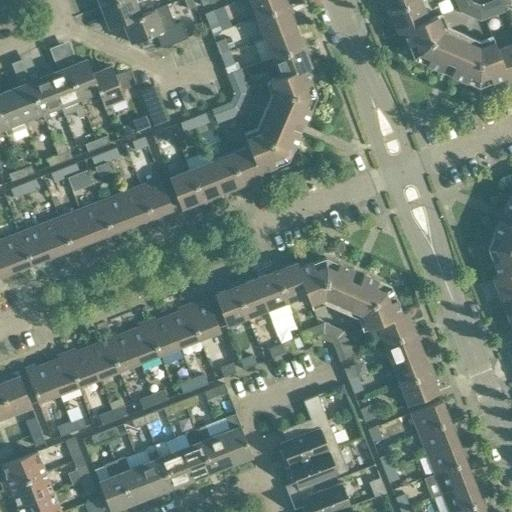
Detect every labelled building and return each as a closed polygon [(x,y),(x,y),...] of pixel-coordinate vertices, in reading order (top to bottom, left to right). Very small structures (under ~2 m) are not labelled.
[(139,0),(119,0),(101,7),(109,28),(123,23),(122,22),(141,15),(140,14),(135,2),(139,0)] [(184,0),(188,9),(195,6),(193,0),(184,0)] [(249,0),(256,17),(290,4),(288,0),(287,0),(286,1),(285,0),(249,0)] [(386,13),(419,0),(384,0),(387,8),(385,9),(386,13)] [(428,20),(428,19),(420,0),(419,0),(386,13),(388,17),(391,16),(397,33),(402,31),(402,30),(428,20)] [(455,0),(458,7),(460,12),(466,14),(471,2),(470,0),(455,0)] [(493,0),(480,5),(475,18),(480,20),(505,11),(500,0),(493,0)] [(292,8),(290,4),(256,17),(264,37),(295,25),(289,9),(292,8)] [(161,6),(140,14),(141,15),(122,22),(123,23),(131,43),(162,30),(157,16),(164,13),(161,6)] [(204,13),(209,26),(218,23),(213,10),(204,13)] [(494,41),(479,46),(442,30),(436,15),(428,19),(428,20),(402,30),(402,31),(408,45),(412,43),(428,59),(426,64),(441,70),(446,59),(455,63),(450,74),(465,81),(467,77),(489,77),(491,82),(505,76),(506,76),(496,50),(497,49),(494,41)] [(301,41),(295,25),(264,37),(255,41),(262,61),(272,58),(306,45),(304,40),(301,41)] [(215,42),(220,54),(229,51),(224,38),(215,42)] [(511,43),(497,49),(496,50),(506,76),(505,76),(507,81),(511,79),(511,43)] [(307,48),(306,45),(272,58),(279,76),(279,78),(306,68),(306,69),(311,66),(305,49),(307,48)] [(229,51),(220,54),(225,67),(227,74),(240,69),(237,62),(238,62),(233,49),(229,51)] [(99,91),(91,73),(92,73),(86,59),(67,66),(82,105),(88,102),(86,96),(98,91),(99,91)] [(111,65),(92,73),(91,73),(99,91),(98,91),(106,112),(112,109),(110,102),(123,97),(111,65)] [(82,105),(67,66),(48,74),(61,105),(64,114),(75,109),(78,116),(86,113),(82,105)] [(307,84),(311,82),(306,69),(306,68),(279,78),(279,76),(270,80),(276,94),(260,131),(245,137),(248,146),(249,145),(260,171),(261,171),(275,166),(273,161),(289,146),(293,148),(300,132),(289,127),(293,118),(304,123),(311,108),(307,106),(307,84)] [(249,93),(240,69),(227,74),(235,93),(247,98),(249,93)] [(61,105),(48,74),(29,81),(44,120),(50,117),(48,110),(61,105)] [(44,120),(29,81),(10,89),(23,120),(35,115),(38,122),(44,120)] [(139,91),(153,126),(167,120),(153,85),(139,91)] [(23,120),(10,89),(0,92),(0,118),(6,135),(25,127),(23,120)] [(230,102),(211,109),(216,122),(241,112),(243,107),(230,102)] [(205,112),(192,117),(196,126),(208,121),(205,112)] [(196,126),(192,117),(180,122),(183,131),(196,126)] [(151,133),(155,142),(168,137),(164,128),(151,133)] [(107,135),(96,139),(98,147),(110,142),(107,135)] [(131,141),(135,150),(147,145),(144,136),(131,141)] [(98,147),(96,139),(84,144),(87,151),(98,147)] [(53,141),(61,162),(72,157),(67,145),(53,141)] [(249,145),(248,146),(229,153),(243,187),(247,185),(246,183),(263,176),(261,171),(260,171),(249,145)] [(116,147),(103,151),(107,161),(119,156),(116,147)] [(107,161),(103,151),(91,156),(94,165),(107,161)] [(243,187),(229,153),(210,161),(222,192),(237,186),(238,189),(243,187)] [(46,158),(49,166),(61,162),(58,154),(46,158)] [(23,158),(16,161),(20,169),(26,167),(23,158)] [(222,192),(210,161),(189,169),(202,203),(207,201),(206,198),(222,192)] [(75,162),(63,167),(66,176),(70,175),(73,185),(83,181),(75,162)] [(26,167),(20,169),(23,176),(34,172),(31,165),(26,167)] [(66,176),(63,167),(50,172),(54,181),(66,176)] [(23,176),(20,169),(8,173),(11,181),(23,176)] [(202,203),(189,169),(168,177),(181,208),(197,202),(198,204),(202,203)] [(160,177),(139,185),(152,219),(157,217),(156,215),(172,208),(160,177)] [(35,178),(23,183),(26,192),(39,187),(35,178)] [(26,192),(23,183),(10,188),(14,197),(26,192)] [(152,219),(139,185),(119,193),(131,224),(147,218),(148,221),(152,219)] [(131,224),(119,193),(99,201),(112,235),(116,233),(115,230),(131,224)] [(511,196),(510,196),(503,211),(511,214),(511,221),(510,225),(499,220),(492,235),(496,237),(496,259),(492,261),(497,275),(497,276),(511,270),(511,196)] [(112,235),(99,201),(79,209),(91,240),(107,234),(108,236),(112,235)] [(91,240),(79,209),(59,216),(72,250),(76,249),(75,246),(91,240)] [(72,250),(59,216),(39,224),(50,256),(66,249),(68,252),(72,250)] [(50,256),(39,224),(18,232),(31,266),(36,264),(35,262),(50,256)] [(31,266),(18,232),(0,239),(0,244),(10,271),(26,265),(27,268),(31,266)] [(0,275),(10,271),(0,244),(0,275)] [(348,280),(353,269),(338,262),(336,266),(314,266),(312,261),(298,267),(297,267),(307,293),(306,294),(309,302),(324,297),(361,313),(367,328),(376,324),(375,323),(401,313),(401,312),(395,298),(391,300),(376,284),(378,279),(362,273),(357,284),(348,280)] [(307,293),(297,267),(298,267),(296,262),(279,268),(278,265),(275,267),(288,301),(306,294),(307,293)] [(288,301),(275,267),(270,269),(271,272),(255,278),(267,309),(288,301)] [(511,270),(497,276),(497,275),(492,277),(498,294),(496,295),(497,299),(511,293),(511,270)] [(267,309),(255,278),(239,284),(238,281),(233,283),(247,317),(267,309)] [(247,317),(233,283),(229,285),(230,287),(214,293),(226,325),(247,317)] [(511,316),(511,293),(497,299),(499,303),(502,302),(508,318),(511,316)] [(220,331),(207,299),(191,306),(190,303),(186,304),(199,339),(220,331)] [(199,339),(186,304),(181,306),(182,309),(167,315),(179,346),(199,339)] [(406,310),(401,312),(401,313),(375,323),(376,324),(383,343),(417,329),(415,326),(413,327),(406,310)] [(179,346),(167,315),(151,321),(150,319),(146,320),(159,354),(179,346)] [(159,354),(146,320),(141,322),(142,325),(127,331),(139,362),(159,354)] [(299,332),(304,345),(323,338),(328,325),(324,323),(299,332)] [(332,341),(340,360),(353,355),(343,331),(338,329),(332,341)] [(419,334),(417,329),(383,343),(391,363),(422,351),(416,336),(419,334)] [(139,362),(127,331),(111,337),(110,334),(105,336),(119,370),(139,362)] [(278,336),(280,344),(284,353),(297,348),(293,339),(290,331),(278,336)] [(119,370),(105,336),(101,338),(102,340),(86,346),(98,378),(119,370)] [(284,353),(280,344),(268,349),(271,358),(284,353)] [(98,378),(86,346),(70,352),(69,350),(65,351),(78,386),(98,378)] [(78,386),(65,351),(61,353),(62,356),(46,362),(58,393),(78,386)] [(428,367),(422,351),(391,363),(399,384),(433,370),(431,366),(428,367)] [(252,355),(240,360),(243,369),(256,364),(252,355)] [(58,393),(46,362),(30,368),(29,365),(24,367),(37,401),(58,393)] [(223,377),(236,372),(232,363),(220,368),(223,377)] [(343,368),(348,380),(357,377),(352,364),(343,368)] [(434,375),(433,370),(399,384),(407,404),(438,392),(432,376),(434,375)] [(0,417),(30,406),(17,371),(0,377),(0,417)] [(204,374),(192,379),(195,388),(208,383),(204,374)] [(362,389),(357,377),(348,380),(353,393),(362,389)] [(195,388),(192,379),(179,384),(183,393),(195,388)] [(203,391),(206,399),(227,391),(224,383),(203,391)] [(164,390),(151,394),(155,403),(167,399),(164,390)] [(155,403),(151,394),(139,399),(142,408),(155,403)] [(338,446),(325,412),(317,394),(302,400),(310,418),(281,429),(282,430),(283,429),(287,439),(280,442),(289,465),(338,446)] [(195,395),(183,399),(186,407),(198,403),(195,395)] [(186,407),(183,399),(163,407),(167,415),(186,407)] [(410,412),(418,432),(452,419),(450,414),(447,415),(441,400),(410,412)] [(123,405),(111,410),(114,419),(127,414),(123,405)] [(364,421),(373,418),(368,405),(359,409),(364,421)] [(114,419),(111,410),(98,415),(102,424),(114,419)] [(155,410),(143,415),(146,423),(158,418),(155,410)] [(229,429),(219,433),(231,463),(252,455),(235,413),(225,417),(229,429)] [(146,423),(143,415),(131,419),(134,428),(146,423)] [(26,420),(31,433),(40,429),(35,417),(26,420)] [(85,426),(82,417),(69,422),(73,431),(85,426)] [(454,424),(452,419),(418,432),(426,452),(460,439),(457,432),(453,430),(451,425),(454,424)] [(73,431),(69,422),(57,426),(60,436),(73,431)] [(231,463),(219,433),(209,437),(205,424),(194,428),(211,471),(231,463)] [(381,438),(376,426),(376,425),(367,429),(372,441),(381,438)] [(115,426),(103,431),(106,439),(118,434),(115,426)] [(211,471),(194,428),(184,432),(189,445),(179,449),(191,479),(211,471)] [(45,442),(40,429),(31,433),(35,445),(45,442)] [(106,439),(103,431),(91,435),(94,443),(106,439)] [(65,440),(73,461),(82,457),(74,436),(65,440)] [(462,446),(460,439),(426,452),(434,473),(467,459),(466,455),(463,456),(461,450),(462,446)] [(191,479),(179,449),(169,452),(164,440),(154,444),(171,487),(191,479)] [(171,487),(154,444),(144,448),(149,460),(139,464),(151,495),(171,487)] [(311,484),(337,474),(348,470),(338,446),(289,465),(295,482),(285,486),(290,497),(313,488),(311,484)] [(37,451),(1,465),(7,479),(0,481),(3,488),(45,472),(37,451)] [(378,457),(383,469),(392,466),(387,453),(378,457)] [(151,495),(139,464),(129,468),(124,456),(114,460),(130,502),(151,495)] [(90,477),(82,457),(73,461),(81,481),(90,477)] [(469,464),(467,459),(434,473),(442,493),(473,481),(467,465),(469,464)] [(130,502),(114,460),(104,464),(109,476),(98,480),(110,511),(130,502)] [(397,478),(392,466),(383,469),(388,482),(397,478)] [(17,505),(53,492),(45,472),(3,488),(5,495),(12,492),(17,505)] [(96,491),(90,477),(81,481),(86,494),(96,491)] [(479,496),(473,481),(442,493),(449,511),(452,511),(483,500),(481,495),(479,496)] [(315,492),(313,488),(290,497),(294,508),(304,504),(306,511),(332,511),(350,505),(341,482),(315,492)] [(59,511),(61,511),(53,492),(17,505),(19,511),(59,511)] [(394,497),(399,509),(408,506),(403,493),(394,497)] [(84,503),(87,511),(103,511),(98,497),(84,503)] [(485,504),(483,500),(452,511),(487,511),(485,511),(483,505),(485,504)]
